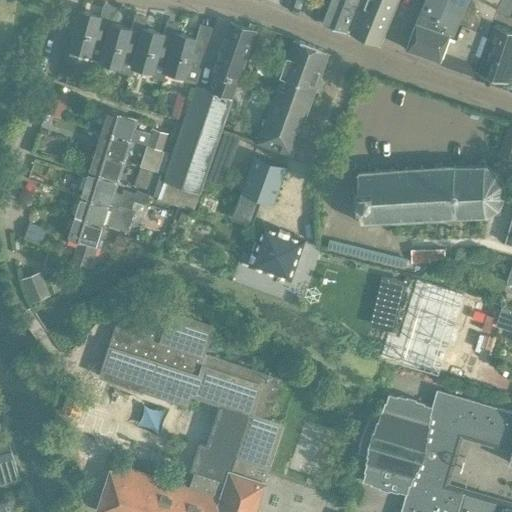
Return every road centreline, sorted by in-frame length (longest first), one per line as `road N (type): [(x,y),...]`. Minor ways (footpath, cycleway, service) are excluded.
road 1 (residential): [(210,0),(511,102)]
road 2 (residential): [(71,0),(5,211)]
